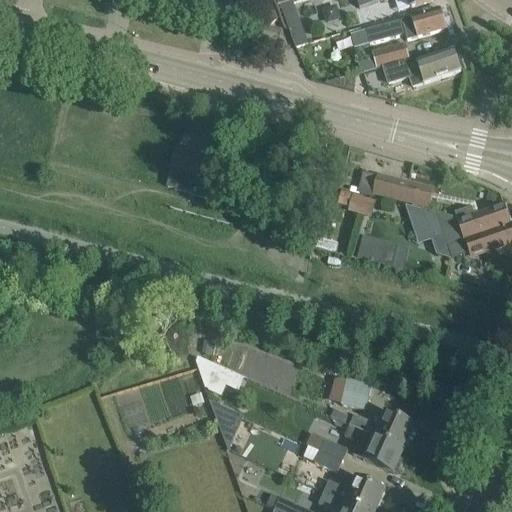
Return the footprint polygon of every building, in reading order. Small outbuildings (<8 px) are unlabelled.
[(369,0),(372,7),(390,0),(407,0),(411,9),(417,7),(436,1),(435,0),(369,0)] [(368,33),(371,46),(407,36),(408,42),(428,38),(447,32),(441,12),(422,18),(368,33)] [(373,54),(378,69),(410,60),(405,45),(373,54)] [(413,70),(407,71),(405,64),(385,69),(390,85),(410,78),(413,88),(425,85),(461,73),(454,52),(435,58),(412,65),(413,70)] [(356,76),(326,85),(355,93),(356,76)] [(172,173),(194,178),(197,166),(200,153),(177,147),(172,173)] [(363,173),(358,195),(373,198),(373,197),(378,177),(363,173)] [(373,197),(417,207),(421,186),(378,177),(373,197)] [(347,214),(370,221),(375,204),(352,197),(347,214)] [(457,221),(454,220),(462,243),(511,226),(505,207),(475,217),(472,209),(455,215),(457,221)] [(511,226),(462,243),(454,220),(422,212),(433,243),(446,239),(450,249),(467,243),(471,255),(484,251),(486,256),(511,247),(511,226)] [(364,237),(357,260),(380,266),(387,244),(364,237)] [(341,407),(366,413),(372,388),(348,382),(341,407)] [(201,395),(191,398),(194,408),(205,404),(201,395)] [(245,419),(211,404),(228,452),(230,452),(245,419)] [(332,419),(350,428),(404,452),(414,429),(387,416),(381,429),(361,420),(360,422),(336,411),(332,419)] [(404,452),(350,428),(345,439),(359,446),(353,457),(396,476),(402,464),(399,463),(404,452)] [(313,436),(308,447),(345,464),(350,453),(313,436)] [(345,464),(308,447),(307,449),(311,451),(307,461),(340,476),(345,464)] [(244,473),(245,490),(248,490),(248,501),(258,500),(257,490),(265,490),(264,472),(244,473)] [(329,484),(324,495),(361,511),(376,511),(385,494),(367,486),(346,477),(341,489),(329,484)] [(361,511),(324,495),(319,507),(330,511),(361,511)] [(275,511),(276,511),(306,511),(281,500),(275,511)]
